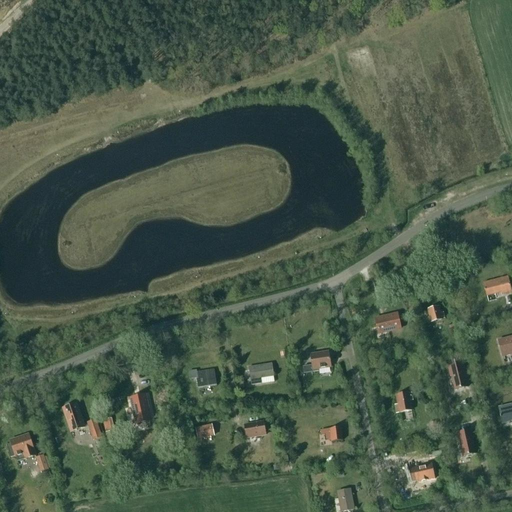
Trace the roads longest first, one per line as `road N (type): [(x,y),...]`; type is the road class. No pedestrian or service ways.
road 1 (unclassified): [(0,390),(152,330),(335,282)]
road 2 (residential): [(386,511),(335,282)]
road 3 (unclassified): [(335,282),(426,223),(511,187)]
